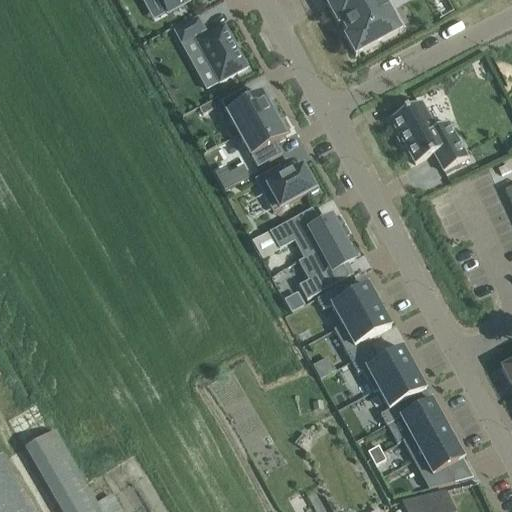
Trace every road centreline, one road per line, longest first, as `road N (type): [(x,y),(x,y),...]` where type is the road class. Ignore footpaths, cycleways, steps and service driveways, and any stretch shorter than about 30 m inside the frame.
road 1 (residential): [(328,114),(511,458)]
road 2 (residential): [(328,114),(511,20)]
road 3 (residential): [(264,0),(328,114)]
